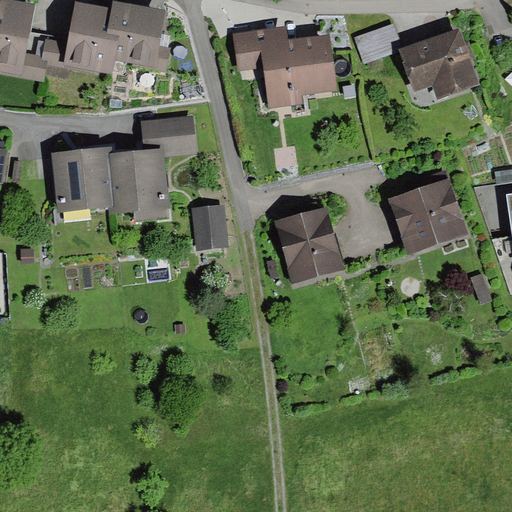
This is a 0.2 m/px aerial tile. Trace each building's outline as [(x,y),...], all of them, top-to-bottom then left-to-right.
[(0,0),(0,74),(21,78),(25,54),(35,5),(5,0),(0,0)] [(120,11),(75,3),(68,42),(64,68),(70,69),(108,76),(111,61),(120,11)] [(120,11),(111,61),(155,70),(167,12),(122,3),(120,11)] [(390,19),(352,32),(362,62),(398,49),(401,48),(390,19)] [(285,29),(233,36),(237,72),(263,69),(268,113),(301,108),(299,95),(336,90),(329,38),(287,44),(285,29)] [(398,49),(413,95),(433,89),(436,100),(480,86),(462,29),(401,48),(398,49)] [(25,54),(21,78),(44,82),(46,75),(68,79),(70,69),(64,68),(68,42),(45,38),(42,57),(25,54)] [(193,118),(142,123),(145,152),(164,150),(165,157),(197,154),(193,118)] [(9,150),(0,148),(0,184),(3,185),(9,150)] [(109,150),(52,155),(57,214),(115,209),(109,155),(109,150)] [(145,152),(109,155),(115,209),(115,215),(170,210),(165,157),(164,150),(145,152)] [(448,182),(388,202),(406,255),(466,235),(448,182)] [(225,208),(194,210),(196,249),(227,248),(225,208)] [(328,209),(278,221),(293,284),(344,271),(328,209)] [(276,261),(267,263),(269,280),(278,279),(276,261)] [(483,274),(472,278),(481,306),(493,302),(483,274)] [(348,381),(350,390),(363,389),(362,379),(348,381)]
